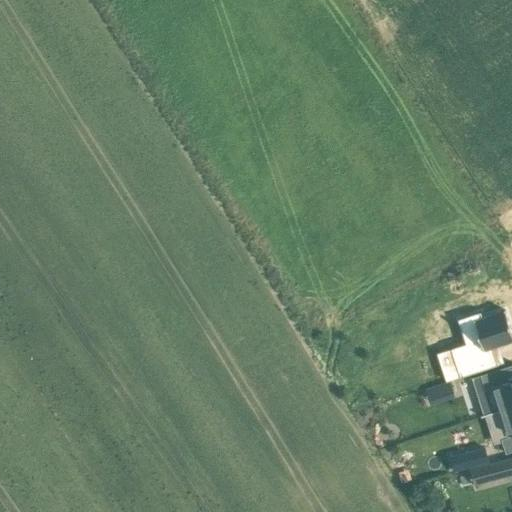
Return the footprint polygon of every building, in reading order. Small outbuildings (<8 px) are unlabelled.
[(466,342),(451,347),(460,376),(499,363),(498,362),(493,346),(511,340),(511,327),(506,309),(483,316),(481,310),(458,318),(466,342)] [(511,366),(485,375),(490,391),(494,389),(501,412),(511,408),(511,366)] [(451,380),(439,384),(443,396),(455,392),(451,380)] [(511,408),(501,412),(510,438),(511,438),(511,441),(511,408)] [(485,446),(462,452),(465,466),(489,460),(485,446)] [(511,466),(509,457),(483,464),(488,480),(511,473),(511,466)] [(434,458),(418,462),(422,477),(431,475),(429,468),(436,466),(434,458)]
